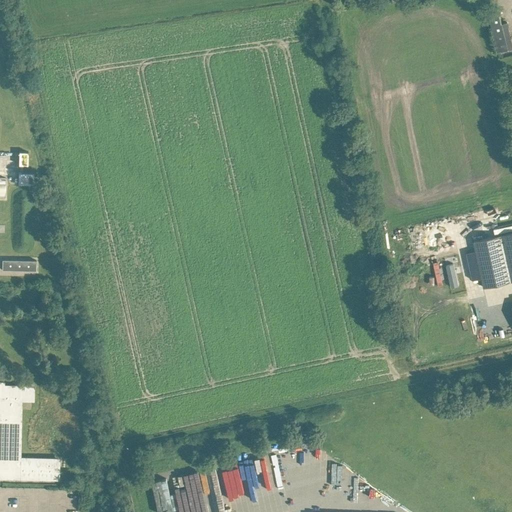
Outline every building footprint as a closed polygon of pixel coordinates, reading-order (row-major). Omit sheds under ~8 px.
[(511,26),(507,8),(488,13),(497,48),(511,44),(511,26)] [(27,164),(28,151),(19,151),(18,164),(27,164)] [(33,183),(33,172),(18,172),(18,183),(33,183)] [(511,232),(473,241),(483,287),(511,280),(511,232)] [(36,270),(36,260),(2,259),(2,270),(36,270)] [(413,300),(426,299),(424,287),(412,288),(413,300)] [(19,458),(20,399),(32,399),(33,386),(3,386),(3,383),(0,382),(0,476),(58,478),(58,459),(19,458)] [(269,477),(277,476),(275,454),(267,455),(269,477)] [(252,475),(252,476),(258,475),(256,460),(234,464),(236,478),(252,475)] [(209,511),(205,472),(152,479),(156,511),(194,511),(193,504),(203,503),(204,511),(209,511)] [(388,496),(383,496),(383,490),(372,490),(372,503),(388,504),(388,496)]
